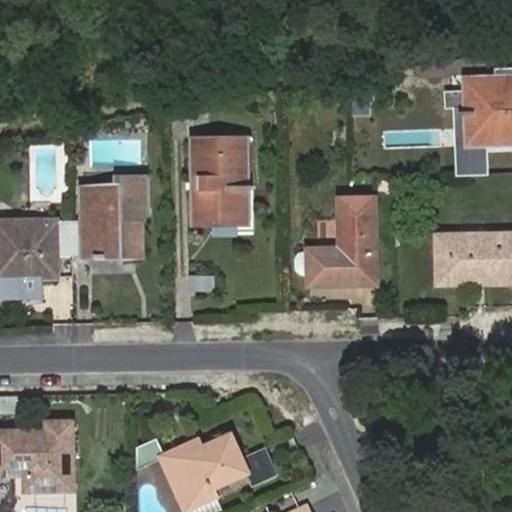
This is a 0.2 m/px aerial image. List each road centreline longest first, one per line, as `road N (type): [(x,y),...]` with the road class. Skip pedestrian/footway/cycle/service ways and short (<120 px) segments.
road 1 (residential): [(0,359),(312,355)]
road 2 (residential): [(312,355),(511,346)]
road 3 (residential): [(380,511),(312,355)]
